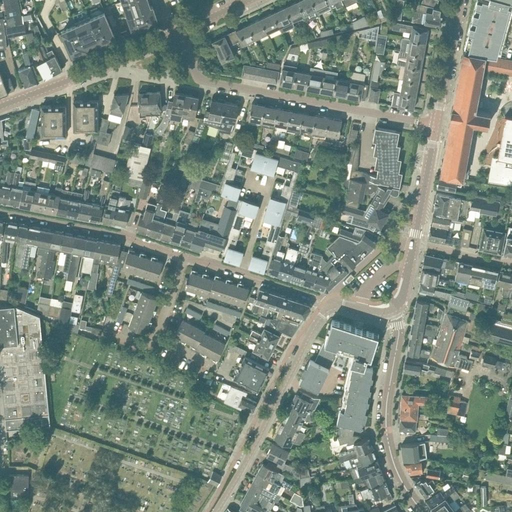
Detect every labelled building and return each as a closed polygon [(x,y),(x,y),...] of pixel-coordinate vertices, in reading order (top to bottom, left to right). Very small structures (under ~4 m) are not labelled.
[(6,27),(23,23),(23,20),(22,15),(21,15),(17,0),(2,0),(5,10),(1,11),(2,18),(0,17),(0,48),(7,47),(5,34),(7,33),(6,27)] [(147,0),(124,0),(128,14),(150,7),(147,0)] [(306,21),(319,15),(319,14),(311,0),(299,0),(297,1),(304,15),(306,21)] [(331,8),(327,0),(311,0),(319,14),(331,8)] [(511,0),(476,0),(464,47),(465,48),(464,51),(479,53),(494,56),(509,0),(511,0)] [(292,21),(304,15),(297,1),(285,7),(292,21)] [(413,11),(411,21),(424,23),(425,24),(429,24),(441,26),(442,18),(441,18),(442,13),(443,9),(437,8),(427,5),(415,2),(413,11)] [(150,7),(128,14),(133,29),(157,21),(152,6),(150,7)] [(272,13),(279,27),(282,32),(294,26),(292,21),(285,7),(272,13)] [(377,10),(381,17),(381,21),(387,20),(386,15),(383,15),(381,9),(377,10)] [(381,21),(381,17),(377,10),(377,11),(379,16),(373,18),(374,23),(381,21)] [(89,16),(100,42),(114,36),(104,12),(90,18),(89,16)] [(260,19),(267,33),(279,27),(272,13),(260,19)] [(354,23),(355,28),(369,24),(364,15),(353,21),(354,23)] [(75,22),(76,25),(86,45),(99,40),(100,42),(89,16),(75,22)] [(255,39),(267,33),(260,19),(248,24),(255,39)] [(355,28),(354,23),(353,21),(352,21),(353,23),(340,26),(342,31),(355,28)] [(426,41),(428,28),(393,21),(392,29),(411,32),(410,38),(426,41)] [(6,27),(7,33),(8,37),(26,34),(24,23),(23,23),(6,27)] [(117,24),(112,26),(116,34),(120,32),(117,24)] [(242,45),(255,39),(248,24),(236,30),(240,41),(242,45)] [(52,48),(47,51),(37,25),(33,26),(35,33),(38,40),(40,46),(46,59),(53,73),(62,68),(54,54),(52,48)] [(62,31),(72,54),(87,48),(86,45),(76,25),(62,31)] [(376,39),(378,33),(379,25),(360,29),(358,36),(376,39)] [(224,35),(212,41),(222,61),(234,56),(228,45),(231,43),(232,44),(240,41),(236,30),(236,29),(224,35)] [(26,34),(29,46),(35,44),(32,32),(26,34)] [(400,50),(423,55),(426,41),(410,38),(402,37),(400,50)] [(44,78),(53,73),(46,59),(40,46),(36,47),(42,61),(37,64),(44,78)] [(397,64),(421,68),(423,55),(400,50),(397,64)] [(39,81),(39,80),(33,64),(29,51),(24,52),(27,66),(18,69),(25,86),(39,81)] [(285,53),(279,51),(277,57),(282,59),(285,53)] [(464,51),(463,51),(440,173),(462,178),(473,123),(488,125),(490,112),(475,110),(482,70),(503,73),(507,74),(511,74),(511,59),(479,53),(464,51)] [(383,75),(384,66),(380,65),(381,61),(376,60),(373,73),(383,75)] [(281,74),(279,83),(293,86),(296,70),(297,65),(284,63),(283,64),(282,68),(281,74)] [(248,78),(251,66),(244,64),(242,76),(248,78)] [(401,65),(399,78),(402,79),(418,82),(421,68),(397,64),(401,65)] [(0,95),(8,93),(8,92),(14,90),(5,66),(0,68),(0,95)] [(251,66),(248,78),(256,79),(258,67),(251,66)] [(310,69),(306,89),(320,91),(324,69),(311,66),(310,69)] [(262,80),(264,68),(258,67),(256,79),(262,80)] [(269,82),(271,70),(264,68),(262,80),(269,82)] [(324,69),(320,91),(333,94),(336,78),(338,71),(324,69)] [(279,71),(271,70),(269,82),(276,83),(279,71)] [(309,73),(296,70),(293,86),(306,89),(309,73)] [(363,83),(366,73),(352,70),(351,74),(347,96),(360,99),(360,98),(365,99),(368,84),(363,83)] [(373,73),(371,87),(377,88),(379,81),(377,80),(378,74),(383,75),(373,73)] [(336,78),(333,94),(347,96),(351,74),(349,80),(336,78)] [(402,79),(400,92),(394,91),(416,95),(418,82),(402,79)] [(380,88),(377,88),(371,87),(368,100),(377,102),(380,88)] [(146,91),(140,91),(140,92),(138,93),(139,117),(149,116),(149,115),(150,109),(149,92),(146,92),(146,91)] [(160,91),(149,92),(150,109),(149,115),(149,116),(157,115),(161,115),(161,109),(160,101),(160,91)] [(394,91),(391,105),(413,109),(416,95),(394,91)] [(159,127),(157,130),(161,133),(167,125),(169,118),(175,120),(176,117),(182,118),(182,115),(186,94),(175,92),(173,102),(172,108),(166,107),(165,111),(164,113),(163,116),(161,121),(159,123),(157,125),(159,127)] [(109,112),(122,116),(128,93),(114,94),(109,112)] [(186,94),(182,115),(187,116),(187,119),(194,120),(196,106),(198,97),(186,94)] [(195,131),(192,140),(198,142),(200,137),(202,137),(206,124),(218,128),(221,119),(225,102),(225,100),(218,98),(218,100),(212,99),(210,111),(207,110),(204,119),(200,117),(195,131)] [(98,129),(97,100),(73,100),(74,129),(98,129)] [(221,119),(218,128),(224,129),(231,132),(234,122),(236,114),(238,104),(225,102),(221,119)] [(252,103),(250,113),(249,119),(262,121),(265,105),(252,103)] [(65,105),(42,105),(42,115),(42,125),(42,135),(66,134),(66,115),(65,105)] [(262,121),(261,126),(273,128),(274,123),(277,108),(265,105),(262,121)] [(33,137),(39,109),(32,108),(26,136),(26,137),(23,137),(23,138),(33,137)] [(287,126),(290,110),(277,108),(274,123),(287,126)] [(287,126),(286,131),(299,133),(300,128),(303,112),(290,110),(287,126)] [(300,128),(299,133),(312,135),(313,131),(316,115),(303,112),(300,128)] [(313,131),(312,135),(324,138),(325,133),(329,117),(316,115),(313,131)] [(492,156),(488,180),(511,185),(511,116),(505,115),(497,157),(492,156)] [(96,140),(96,142),(108,145),(111,133),(106,131),(109,119),(102,117),(99,129),(98,134),(97,137),(96,140)] [(339,136),(340,130),(342,120),(329,117),(325,133),(339,136)] [(133,127),(125,125),(121,136),(130,139),(133,127)] [(396,130),(378,127),(377,136),(380,136),(378,149),(381,150),(378,162),(382,163),(380,176),(370,174),(369,180),(400,185),(401,177),(398,177),(400,164),(397,163),(399,150),(396,149),(398,137),(395,136),(396,130)] [(192,141),(192,140),(195,131),(188,129),(184,142),(191,144),(192,141)] [(145,133),(142,144),(149,146),(152,135),(145,133)] [(24,149),(31,148),(33,137),(23,138),(24,149)] [(123,175),(122,179),(128,181),(135,183),(142,184),(143,176),(151,146),(149,146),(142,144),(133,142),(123,175)] [(268,152),(262,150),(241,144),(238,153),(254,158),(251,167),(262,170),(268,152)] [(31,148),(29,156),(42,159),(43,151),(31,148)] [(296,148),(294,156),(300,158),(302,150),(296,148)] [(43,151),(42,159),(52,161),(55,162),(57,154),(43,151)] [(236,198),(237,197),(240,186),(232,184),(237,168),(231,166),(236,152),(231,151),(220,185),(218,192),(236,198)] [(69,159),(78,161),(80,154),(71,152),(69,159)] [(268,152),(262,170),(273,173),(276,165),(294,170),(298,171),(301,162),(294,160),(269,152),(268,152)] [(91,162),(90,165),(106,170),(112,172),(116,159),(93,153),(92,156),(91,159),(91,162)] [(55,162),(54,168),(62,170),(65,156),(57,154),(55,162)] [(202,157),(198,169),(204,171),(208,159),(202,157)] [(20,172),(21,172),(22,167),(16,165),(15,171),(9,203),(18,205),(22,187),(17,186),(20,172)] [(186,166),(182,176),(193,180),(196,169),(186,166)] [(90,174),(99,177),(101,171),(92,168),(90,174)] [(0,178),(0,201),(7,203),(13,170),(7,169),(5,179),(0,178)] [(198,169),(194,181),(196,182),(200,183),(201,179),(204,171),(198,169)] [(267,207),(285,213),(286,210),(288,204),(290,197),(298,171),(294,170),(289,185),(284,184),(279,199),(270,196),(267,207)] [(112,223),(115,206),(123,174),(118,173),(114,189),(112,188),(108,204),(105,203),(105,204),(102,221),(112,223)] [(461,185),(462,178),(440,173),(438,188),(447,190),(455,191),(456,184),(461,185)] [(391,192),(393,193),(393,194),(394,194),(395,194),(396,194),(397,193),(398,193),(398,192),(398,191),(399,187),(387,184),(385,187),(377,183),(368,181),(365,181),(361,180),(357,179),(354,179),(349,178),(350,175),(343,174),(342,178),(346,179),(343,179),(343,184),(346,187),(348,188),(345,204),(351,205),(357,207),(358,200),(363,201),(365,192),(368,192),(371,191),(373,189),(376,191),(369,201),(372,202),(382,207),(384,202),(385,203),(391,192)] [(152,178),(144,176),(139,196),(146,198),(152,178)] [(93,203),(88,219),(100,221),(101,211),(103,205),(107,192),(110,181),(103,179),(99,194),(102,194),(99,204),(93,203)] [(200,183),(199,186),(211,190),(218,192),(220,185),(201,179),(200,183)] [(30,207),(35,182),(23,180),(22,187),(18,205),(30,207)] [(37,185),(32,208),(44,210),(48,193),(49,188),(37,185)] [(199,186),(193,201),(198,203),(199,200),(200,199),(201,196),(208,198),(211,190),(199,186)] [(54,194),(48,193),(44,210),(56,212),(62,189),(61,189),(62,188),(56,187),(54,194)] [(72,191),(62,189),(56,212),(67,215),(72,191)] [(88,219),(93,203),(86,201),(89,190),(85,190),(79,217),(88,219)] [(480,210),(497,214),(501,214),(503,201),(499,201),(461,193),(461,194),(438,190),(438,193),(437,192),(435,202),(468,208),(480,210)] [(67,215),(77,217),(82,193),(72,191),(67,215)] [(156,203),(146,233),(158,236),(161,227),(163,219),(166,211),(159,209),(160,208),(161,205),(164,196),(163,195),(160,194),(159,194),(156,203)] [(115,206),(112,223),(125,226),(128,214),(129,209),(124,207),(124,204),(126,198),(126,197),(118,195),(115,206)] [(258,204),(240,198),(237,197),(236,198),(239,199),(236,210),(230,227),(240,231),(246,212),(254,215),(258,204)] [(290,197),(288,204),(294,206),(296,207),(298,200),(290,197)] [(146,233),(156,203),(152,202),(152,203),(147,201),(143,214),(141,213),(136,229),(146,233)] [(343,203),(340,211),(352,214),(350,222),(369,228),(373,230),(377,224),(380,226),(381,225),(383,222),(388,213),(382,209),(383,207),(382,207),(372,202),(369,201),(364,209),(343,203)] [(433,211),(464,217),(466,218),(468,208),(435,202),(433,211)] [(201,218),(192,247),(201,250),(204,242),(223,249),(230,227),(236,210),(225,206),(219,224),(201,218)] [(285,213),(267,207),(264,218),(272,221),(267,239),(276,242),(278,234),(285,213)] [(166,216),(165,220),(163,227),(160,237),(169,240),(178,212),(179,209),(175,208),(174,210),(172,218),(166,216)] [(189,212),(180,208),(179,209),(178,212),(169,240),(179,243),(184,227),(189,212)] [(299,209),(296,217),(311,222),(313,214),(299,209)] [(464,217),(433,211),(431,223),(454,228),(455,221),(463,223),(464,217)] [(190,212),(189,212),(184,227),(179,243),(190,247),(196,228),(198,222),(192,220),(193,217),(189,215),(190,212)] [(310,224),(311,225),(323,228),(327,218),(313,214),(311,222),(310,224)] [(17,223),(6,221),(3,238),(2,260),(8,260),(9,239),(14,240),(17,223)] [(454,228),(431,223),(428,238),(459,245),(460,238),(450,236),(452,229),(454,229),(454,228)] [(15,265),(14,270),(21,272),(22,266),(30,226),(19,224),(17,233),(16,240),(20,241),(15,265)] [(511,226),(508,225),(506,238),(506,239),(503,255),(511,256),(511,226)] [(40,228),(30,226),(22,266),(27,268),(32,243),(37,244),(40,228)] [(355,226),(353,232),(341,228),(339,234),(340,235),(358,240),(361,243),(371,250),(377,242),(378,241),(378,240),(380,238),(368,230),(368,229),(355,226)] [(239,263),(243,251),(234,249),(240,231),(230,227),(221,257),(239,263)] [(472,229),(463,227),(460,238),(459,245),(468,247),(472,229)] [(494,229),(483,227),(479,248),(490,250),(494,229)] [(39,245),(37,253),(42,254),(38,275),(43,276),(52,230),(42,228),(40,238),(39,245)] [(501,253),(503,243),(505,231),(494,229),(490,250),(501,253)] [(55,260),(53,259),(55,249),(53,249),(53,248),(60,249),(63,232),(52,230),(43,276),(51,278),(54,266),(55,260)] [(63,242),(61,249),(67,250),(63,270),(68,272),(66,279),(67,279),(75,235),(65,233),(63,242)] [(284,252),(278,250),(283,236),(278,234),(276,242),(266,272),(277,275),(284,252)] [(298,250),(288,279),(299,282),(305,266),(299,264),(302,254),(305,255),(309,243),(302,240),(304,234),(298,250)] [(371,250),(361,243),(358,240),(340,235),(339,234),(338,235),(339,235),(327,246),(350,270),(371,250)] [(67,279),(75,281),(80,253),(82,253),(85,237),(75,235),(67,279)] [(85,247),(84,254),(88,254),(94,256),(97,239),(87,237),(85,247)] [(94,256),(90,271),(97,272),(99,262),(104,263),(108,241),(97,239),(94,256)] [(249,266),(267,271),(276,242),(267,239),(261,257),(252,254),(249,266)] [(120,267),(122,267),(127,254),(118,252),(120,243),(108,241),(104,263),(113,265),(107,290),(113,291),(116,277),(117,277),(118,277),(120,267)] [(288,246),(279,276),(288,279),(298,250),(288,246)] [(322,257),(312,286),(324,290),(328,290),(350,270),(327,246),(326,246),(334,255),(328,260),(326,262),(322,257)] [(129,248),(127,254),(122,267),(157,278),(163,262),(154,259),(155,256),(152,255),(151,258),(143,256),(144,253),(140,252),(139,254),(132,252),(132,249),(129,248)] [(308,262),(310,263),(309,267),(306,266),(301,283),(312,286),(322,257),(322,255),(311,251),(310,253),(308,262)] [(425,254),(423,267),(439,271),(441,271),(440,274),(446,276),(447,272),(452,273),(454,268),(455,261),(425,254)] [(468,281),(472,264),(459,261),(455,278),(468,281)] [(481,284),(485,267),(472,264),(468,281),(481,284)] [(423,267),(420,280),(435,282),(453,287),(454,287),(456,280),(447,278),(447,280),(438,278),(438,274),(440,275),(440,274),(441,271),(439,271),(423,267)] [(481,284),(494,287),(498,270),(485,267),(481,284)] [(189,277),(186,287),(209,294),(209,292),(244,304),(249,288),(240,285),(241,282),(238,281),(237,284),(229,282),(230,279),(226,278),(226,280),(218,278),(219,275),(215,274),(214,279),(206,276),(206,273),(203,272),(202,275),(194,272),(195,270),(191,268),(189,277)] [(497,283),(503,284),(501,293),(509,295),(510,295),(511,290),(509,289),(510,285),(511,285),(511,279),(511,273),(500,270),(497,283)] [(453,287),(435,282),(420,280),(418,291),(432,294),(432,295),(444,298),(449,299),(447,304),(466,310),(469,301),(469,300),(465,298),(452,295),(453,293),(433,288),(434,284),(453,287)] [(256,298),(252,310),(256,311),(261,313),(268,291),(260,288),(256,298)] [(453,293),(452,295),(465,298),(466,290),(465,292),(454,290),(453,293)] [(478,300),(479,294),(466,290),(465,298),(466,296),(478,300)] [(129,325),(145,331),(148,323),(151,324),(152,321),(149,320),(152,312),(155,313),(156,310),(153,308),(156,301),(159,302),(160,298),(141,291),(129,325)] [(273,308),(278,294),(268,291),(261,313),(265,314),(268,307),(273,308)] [(75,292),(72,308),(80,310),(83,294),(75,292)] [(18,303),(24,305),(27,295),(20,293),(18,303)] [(278,294),(273,308),(278,310),(276,314),(274,313),(272,318),(274,317),(280,319),(283,312),(287,297),(278,294)] [(303,318),(310,308),(309,304),(287,297),(283,312),(303,318)] [(59,317),(58,323),(68,326),(69,320),(72,308),(73,302),(63,299),(61,306),(61,307),(59,317)] [(416,300),(414,313),(426,315),(427,309),(432,310),(433,303),(416,300)] [(38,302),(37,311),(48,315),(50,304),(38,302)] [(32,427),(51,425),(41,316),(12,304),(0,305),(0,363),(6,429),(21,427),(22,434),(32,433),(32,427)] [(50,304),(48,315),(59,317),(61,307),(50,304)] [(501,320),(511,323),(511,313),(508,311),(507,313),(503,312),(501,320)] [(267,318),(265,323),(279,329),(292,335),(303,318),(283,312),(280,319),(274,317),(272,318),(267,317),(267,318)] [(470,312),(469,317),(479,321),(482,316),(475,314),(470,312)] [(426,315),(414,313),(412,326),(436,330),(438,325),(427,323),(427,325),(424,325),(426,315)] [(436,343),(431,357),(439,360),(454,366),(454,365),(470,370),(473,361),(467,359),(467,358),(466,358),(467,356),(458,353),(467,324),(469,324),(470,322),(467,321),(446,313),(442,322),(437,339),(433,338),(432,342),(436,343)] [(511,323),(501,320),(489,317),(484,337),(511,344),(511,323)] [(207,353),(214,357),(213,359),(216,361),(225,342),(204,331),(204,330),(183,319),(175,334),(183,338),(181,341),(185,343),(186,340),(194,344),(192,346),(195,348),(196,347),(203,351),(202,354),(205,355),(207,353)] [(344,410),(340,409),(337,421),(361,427),(368,398),(367,398),(370,387),(369,386),(372,375),(371,374),(373,367),(368,366),(370,361),(367,361),(368,357),(371,358),(379,335),(332,320),(324,343),(314,361),(310,359),(306,368),(304,367),(302,372),(303,373),(299,381),(318,390),(338,347),(353,352),(350,362),(353,363),(350,374),(351,375),(348,386),(349,387),(346,399),(347,399),(344,410)] [(252,328),(250,333),(274,345),(276,341),(277,341),(279,338),(278,336),(279,335),(277,334),(279,329),(265,323),(261,332),(252,328)] [(421,341),(423,332),(425,332),(424,334),(434,336),(436,330),(412,326),(409,339),(421,341)] [(250,333),(247,339),(255,343),(250,353),(258,357),(261,358),(263,354),(264,355),(268,357),(269,355),(270,355),(272,352),(271,350),(274,345),(250,333)] [(421,341),(409,339),(407,353),(429,357),(431,349),(420,348),(421,341)] [(244,355),(238,366),(261,377),(262,375),(264,377),(269,368),(264,365),(266,361),(261,358),(258,357),(256,361),(248,357),(250,352),(246,350),(244,355)] [(469,357),(478,359),(480,352),(472,350),(472,351),(471,351),(469,357)] [(493,368),(497,357),(485,353),(482,365),(493,368)] [(406,359),(404,371),(414,372),(420,374),(423,374),(424,369),(445,375),(446,375),(448,370),(421,362),(406,359)] [(262,381),(260,379),(261,377),(238,366),(233,377),(258,390),(262,381)] [(213,378),(207,376),(204,384),(210,386),(211,384),(213,378)] [(197,380),(194,387),(201,389),(203,382),(197,380)] [(231,385),(224,401),(241,409),(242,407),(250,411),(252,412),(257,402),(245,396),(247,392),(231,385)] [(447,394),(461,396),(462,393),(464,390),(450,385),(447,394)] [(296,394),(291,405),(313,416),(315,412),(312,410),(313,409),(314,409),(316,404),(311,402),(300,396),(296,394)] [(401,406),(419,407),(426,408),(427,399),(428,399),(428,396),(413,394),(406,394),(402,394),(402,400),(401,401),(400,404),(401,405),(401,406)] [(457,414),(461,400),(460,400),(461,396),(447,394),(454,395),(453,399),(450,398),(447,412),(457,414)] [(457,414),(464,416),(467,402),(461,400),(457,414)] [(291,405),(285,416),(301,423),(304,417),(311,421),(313,416),(291,405)] [(401,417),(427,419),(429,419),(429,414),(418,413),(419,407),(401,406),(401,407),(400,408),(400,411),(401,412),(401,417)] [(325,412),(321,420),(327,419),(331,411),(325,412)] [(303,438),(305,433),(297,430),(301,423),(285,416),(280,427),(303,438)] [(420,426),(420,424),(427,424),(427,419),(401,417),(400,428),(407,428),(407,430),(417,431),(417,426),(420,426)] [(341,426),(334,425),(337,437),(342,436),(341,426)] [(339,453),(339,454),(341,459),(346,458),(348,457),(348,458),(354,456),(373,448),(368,437),(361,439),(360,437),(352,435),(354,429),(344,427),(341,426),(342,436),(337,437),(329,439),(332,446),(348,442),(349,444),(346,446),(348,450),(345,452),(339,453)] [(303,438),(280,427),(275,438),(290,445),(292,440),(300,444),(303,438)] [(449,435),(451,435),(452,428),(437,427),(437,434),(449,435)] [(506,444),(507,444),(509,433),(502,432),(500,444),(506,445),(506,444)] [(451,435),(449,435),(437,434),(430,433),(429,440),(449,442),(450,436),(451,436),(451,435)] [(404,462),(405,461),(422,459),(422,458),(428,457),(425,441),(401,444),(403,461),(404,462)] [(267,454),(283,463),(289,450),(273,442),(267,454)] [(354,456),(348,458),(352,468),(349,468),(350,469),(358,468),(362,466),(377,460),(373,448),(354,456)] [(511,454),(505,453),(499,452),(498,452),(497,458),(511,461),(511,454)] [(422,459),(405,461),(404,462),(406,468),(408,468),(408,474),(424,472),(422,459)] [(350,469),(351,473),(353,478),(355,478),(355,479),(362,478),(363,478),(381,471),(377,460),(362,466),(358,468),(350,469)] [(263,463),(258,471),(280,484),(285,487),(289,489),(292,484),(282,478),(284,474),(278,471),(280,468),(269,461),(267,465),(263,463)] [(302,471),(302,470),(302,463),(297,469),(285,462),(282,468),(300,478),(300,472),(302,472),(301,471),(302,471)] [(426,475),(439,477),(441,469),(428,467),(426,475)] [(301,471),(302,472),(300,472),(300,478),(300,479),(310,477),(308,469),(302,470),(302,471),(301,471)] [(464,478),(470,480),(472,470),(466,469),(464,478)] [(222,475),(212,470),(207,480),(217,485),(222,475)] [(274,491),(280,494),(285,487),(280,484),(258,471),(253,479),(266,486),(274,491)] [(386,482),(381,471),(363,478),(362,478),(355,479),(355,483),(364,481),(365,485),(367,484),(368,487),(361,490),(362,491),(386,482)] [(487,471),(486,479),(511,484),(511,476),(505,475),(487,471)] [(29,475),(9,474),(8,498),(29,498),(29,475)] [(424,495),(430,491),(437,486),(432,480),(428,483),(423,476),(419,477),(411,477),(418,487),(423,495),(424,495)] [(300,479),(300,486),(311,484),(310,477),(300,479)] [(274,491),(266,486),(253,479),(249,487),(270,499),(274,491)] [(385,500),(392,497),(386,482),(362,491),(361,490),(360,490),(364,500),(365,500),(372,497),(373,500),(383,495),(385,500)] [(468,490),(479,490),(479,484),(468,482),(468,490)] [(431,492),(430,491),(424,495),(423,495),(431,507),(445,496),(455,488),(452,484),(442,491),(439,487),(431,492)] [(272,500),(270,499),(249,487),(245,495),(267,507),(270,509),(274,501),(272,500)] [(453,500),(460,495),(455,489),(445,496),(431,507),(435,511),(443,511),(455,503),(453,500)] [(290,500),(292,501),(300,505),(303,505),(302,496),(294,492),(290,500)] [(337,511),(353,511),(351,493),(348,494),(349,504),(337,506),(337,511)] [(351,493),(353,511),(364,511),(364,507),(358,507),(356,503),(354,503),(353,493),(351,493)] [(245,495),(240,503),(255,511),(264,511),(267,507),(245,495)] [(465,502),(459,507),(455,503),(443,511),(462,511),(469,507),(465,502)]
